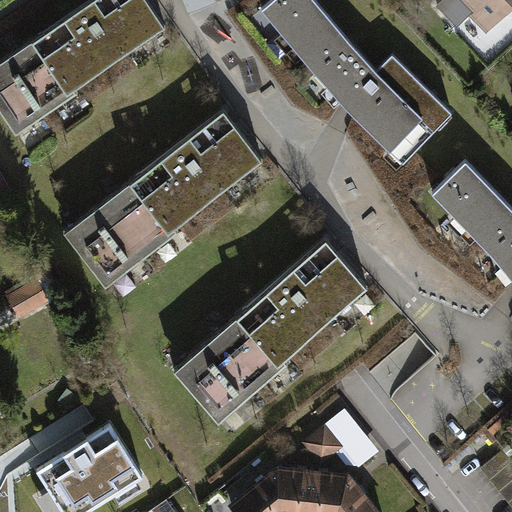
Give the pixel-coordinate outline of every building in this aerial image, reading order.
[(147,0),(98,0),(0,65),(0,98),(20,131),(168,31),(147,0)] [(314,0),(271,0),(261,8),(345,106),(390,151),(422,117),(376,71),(314,0)] [(511,0),(468,0),(491,26),(511,7),(511,0)] [(393,55),(376,71),(422,117),(390,151),(403,163),(452,113),(393,55)] [(74,233),(116,291),(274,176),(232,118),(74,233)] [(511,179),(481,146),(434,193),(506,268),(511,275),(511,179)] [(378,295),(334,243),(182,372),(226,425),(378,295)] [(47,275),(17,292),(32,317),(63,300),(47,275)] [(349,448),(331,424),(308,442),(326,466),(349,448)] [(112,428),(39,472),(63,511),(90,511),(144,480),(112,428)] [(511,458),(502,447),(478,467),(511,507),(511,458)] [(58,511),(35,464),(0,481),(0,496),(7,511),(58,511)] [(317,511),(320,471),(274,472),(280,511),(317,511)] [(357,511),(364,480),(320,471),(317,511),(357,511)] [(280,511),(274,472),(235,506),(239,511),(280,511)] [(391,511),(364,480),(357,511),(391,511)] [(151,511),(174,511),(167,501),(151,511)]
